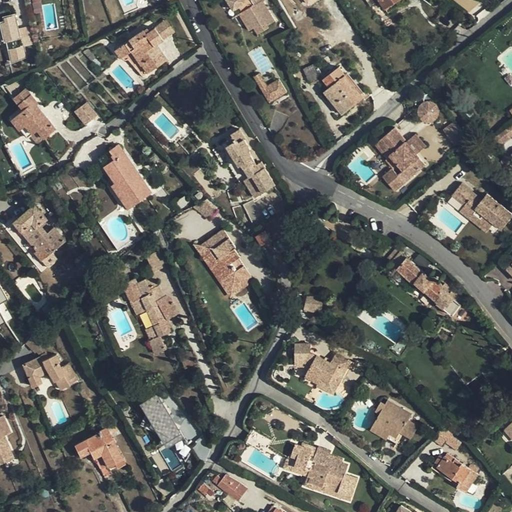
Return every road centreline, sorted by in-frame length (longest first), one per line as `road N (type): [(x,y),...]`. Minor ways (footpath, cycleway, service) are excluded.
road 1 (residential): [(311,180),(511,0)]
road 2 (residential): [(323,184),(441,254),(511,333)]
road 3 (residential): [(253,384),(336,431),(439,511)]
road 4 (residential): [(323,184),(287,216),(283,321),(253,384)]
road 5 (residential): [(191,0),(279,157),(311,180)]
